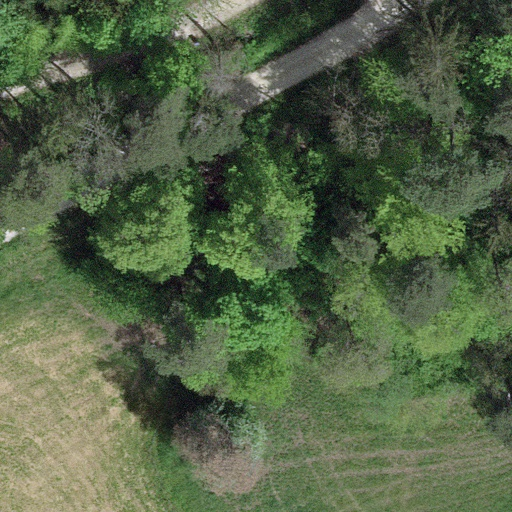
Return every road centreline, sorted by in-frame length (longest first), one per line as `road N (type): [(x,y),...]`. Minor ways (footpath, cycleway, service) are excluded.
road 1 (track): [(0,231),(386,0)]
road 2 (track): [(0,81),(218,0)]
